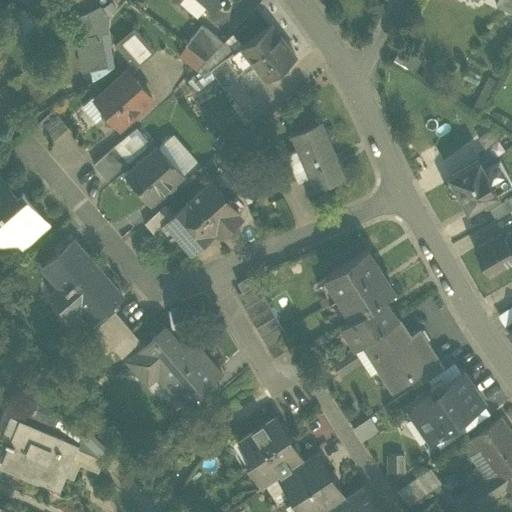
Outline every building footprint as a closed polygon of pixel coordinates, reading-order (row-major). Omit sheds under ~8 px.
[(207,0),(189,0),(199,9),(207,0)] [(511,0),(495,0),(495,1),(511,9),(511,0)] [(285,41),(270,21),(241,43),(257,63),(267,76),(296,54),(285,41)] [(222,39),(201,22),(185,42),(205,58),(222,39)] [(90,35),(77,37),(84,68),(106,64),(100,33),(90,35)] [(126,33),(116,42),(137,66),(147,57),(126,33)] [(234,48),(223,40),(197,68),(202,73),(210,67),(225,55),(234,48)] [(234,48),(225,55),(238,72),(240,75),(257,63),(241,43),(234,48)] [(401,44),(395,54),(414,66),(420,57),(401,44)] [(225,55),(210,67),(225,86),(237,77),(235,74),(238,72),(225,55)] [(128,71),(115,82),(114,80),(95,97),(93,94),(83,103),(96,118),(102,113),(109,122),(116,120),(119,124),(137,108),(137,102),(142,97),(149,97),(151,95),(128,68),(126,69),(128,71)] [(53,107),(37,122),(53,140),(69,125),(53,107)] [(320,119),(292,131),(298,146),(287,151),(299,178),(310,173),(316,186),(344,174),(320,119)] [(114,144),(128,161),(151,141),(137,124),(114,144)] [(496,125),(479,137),(486,146),(503,134),(496,125)] [(158,145),(182,172),(197,159),(173,132),(158,145)] [(114,144),(93,162),(107,179),(128,161),(114,144)] [(182,172),(158,145),(126,172),(127,173),(126,174),(126,180),(130,184),(135,185),(136,184),(150,200),(182,172)] [(500,198),(478,158),(450,174),(451,177),(447,179),(445,185),(448,192),(455,194),(459,191),(467,206),(485,197),(488,204),(500,198)] [(18,195),(0,174),(0,235),(16,221),(31,238),(49,222),(22,191),(18,195)] [(226,197),(211,179),(191,196),(222,232),(238,219),(240,217),(236,208),(226,197)] [(253,217),(241,190),(226,197),(236,208),(240,217),(238,219),(241,223),(253,217)] [(511,194),(489,207),(495,218),(511,208),(511,194)] [(173,212),(166,218),(168,221),(192,248),(216,227),(221,233),(222,232),(191,196),(173,212)] [(165,202),(144,221),(154,233),(168,221),(166,218),(173,212),(165,202)] [(511,239),(508,242),(502,232),(474,247),(488,272),(511,258),(511,239)] [(122,293),(74,237),(42,264),(64,289),(55,297),(71,316),(85,304),(95,316),(122,293)] [(367,246),(325,273),(325,274),(330,271),(342,291),(338,293),(339,294),(343,291),(381,267),(367,246)] [(381,267),(343,291),(355,311),(356,312),(384,294),(394,288),(381,267)] [(250,272),(237,279),(242,288),(243,288),(256,281),(250,272)] [(256,281),(243,288),(243,289),(237,292),(244,304),(263,293),(256,281)] [(263,293),(244,304),(250,314),(269,303),(263,293)] [(384,294),(356,312),(355,311),(341,320),(342,321),(346,318),(360,339),(365,336),(397,315),(384,294)] [(269,303),(250,314),(256,324),(275,312),(269,303)] [(115,308),(90,329),(106,348),(113,342),(131,327),(131,326),(115,308)] [(275,312),(256,324),(262,334),(280,323),(275,312)] [(397,315),(365,336),(394,382),(416,368),(437,354),(420,327),(409,333),(397,315)] [(193,337),(183,345),(165,323),(127,356),(140,372),(149,364),(183,403),(221,370),(193,337)] [(280,323),(262,334),(267,344),(286,333),(280,323)] [(131,327),(113,342),(122,352),(140,337),(131,327)] [(286,333),(267,344),(273,353),(292,342),(286,333)] [(338,369),(358,358),(353,349),(333,361),(338,369)] [(437,354),(416,368),(422,378),(444,364),(437,354)] [(445,380),(440,373),(430,380),(434,387),(410,403),(431,433),(483,396),(463,367),(445,380)] [(55,423),(60,412),(31,400),(26,410),(55,423)] [(275,410),(237,435),(251,457),(289,432),(275,410)] [(81,439),(81,438),(85,429),(60,412),(55,423),(81,439)] [(511,429),(500,412),(471,432),(489,458),(511,442),(511,429)] [(78,444),(22,420),(22,421),(12,416),(11,417),(1,438),(6,440),(4,444),(8,445),(1,461),(27,472),(25,476),(36,480),(36,481),(38,481),(38,480),(59,489),(72,459),(77,447),(78,444)] [(289,432),(251,457),(266,479),(277,472),(303,454),(289,432)] [(489,458),(471,432),(459,440),(477,466),(489,458)] [(78,444),(77,447),(103,458),(107,449),(81,438),(81,439),(78,444)] [(511,442),(489,458),(494,466),(483,475),(495,493),(511,481),(511,442)] [(77,447),(72,459),(97,470),(103,458),(77,447)] [(303,454),(277,472),(303,511),(312,511),(344,491),(315,447),(303,454)] [(489,458),(477,466),(483,475),(494,466),(489,458)] [(430,462),(396,485),(412,505),(445,482),(430,462)] [(483,475),(454,495),(460,503),(459,503),(465,511),(467,511),(495,493),(483,475)] [(344,491),(312,511),(360,511),(359,508),(376,497),(364,479),(344,491)]
